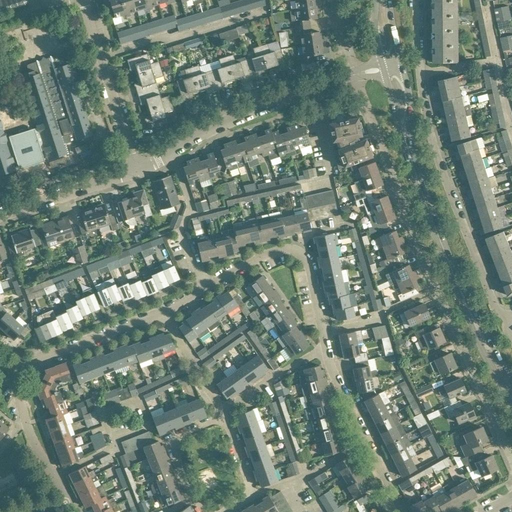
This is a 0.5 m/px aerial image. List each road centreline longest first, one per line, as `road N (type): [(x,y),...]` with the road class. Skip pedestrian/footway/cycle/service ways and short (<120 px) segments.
road 1 (residential): [(355,74),(419,250),(511,460)]
road 2 (residential): [(500,318),(425,117),(421,75)]
road 3 (residential): [(324,349),(309,265),(291,249),(256,259),(165,313)]
road 4 (residential): [(136,171),(204,132),(355,74)]
road 5 (residential): [(136,171),(83,0)]
road 6 (secondary): [(446,257),(511,409)]
road 7 (residential): [(165,313),(13,371)]
road 8 (residential): [(68,503),(24,420),(13,371)]
road 9 (residential): [(0,215),(136,171)]
road 10 (secondary): [(511,378),(446,257)]
road 11 (residential): [(203,511),(174,447),(224,413)]
road 12 (residential): [(253,495),(363,443)]
